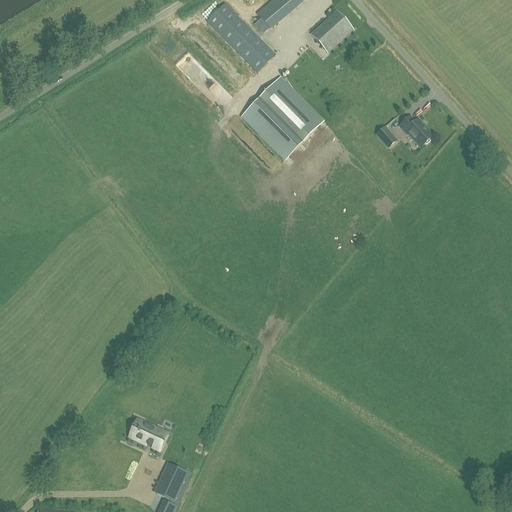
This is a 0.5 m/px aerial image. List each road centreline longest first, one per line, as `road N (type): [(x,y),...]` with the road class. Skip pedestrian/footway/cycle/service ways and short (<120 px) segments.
road 1 (unclassified): [(511,171),(355,0)]
road 2 (unclassified): [(186,0),(0,120)]
